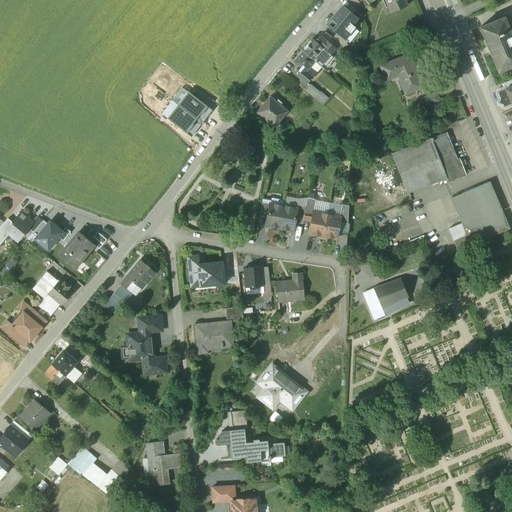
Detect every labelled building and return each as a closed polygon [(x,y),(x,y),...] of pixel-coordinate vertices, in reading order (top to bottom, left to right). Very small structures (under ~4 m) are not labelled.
[(350,5),(357,10),(361,5),(356,0),(347,0),(346,1),(350,5)] [(369,5),(364,0),(356,0),(361,5),(364,9),(369,5)] [(404,0),(385,0),(390,13),(407,6),(404,0)] [(346,10),(357,19),(361,13),(357,10),(350,5),(346,10)] [(342,7),(327,25),(338,33),(345,39),(355,27),(352,25),(357,19),(346,10),(342,7)] [(503,18),(480,28),(498,73),(511,67),(511,35),(511,36),(503,18)] [(345,39),(338,33),(333,38),(343,47),(348,41),(345,39)] [(322,47),(312,59),(314,62),(315,61),(320,66),(335,49),(319,36),(315,41),(322,47)] [(315,41),(313,39),(302,52),(312,59),(322,47),(315,41)] [(302,52),(293,62),(299,67),(305,72),(306,72),(314,62),(312,59),(302,52)] [(409,56),(381,67),(387,81),(398,76),(406,95),(423,88),(409,56)] [(314,62),(306,72),(312,77),(321,67),(320,66),(315,61),(314,62)] [(305,72),(299,67),(294,73),(307,84),(312,77),(306,72),(305,72)] [(320,93),(310,84),(309,85),(309,86),(305,90),(315,99),(315,98),(320,93)] [(505,89),(498,92),(500,99),(499,103),(503,105),(504,107),(511,104),(505,89)] [(188,91),(177,105),(202,124),(212,111),(188,91)] [(328,99),(320,93),(315,98),(323,105),(328,99)] [(436,93),(422,99),(426,107),(440,101),(436,93)] [(270,97),(256,113),(274,128),(278,123),(280,120),(284,115),(287,111),(280,105),(282,103),(278,100),(276,102),(270,97)] [(191,137),(202,124),(177,105),(167,118),(191,137)] [(284,128),(278,123),(274,128),(280,132),(284,128)] [(457,159),(447,132),(432,138),(447,178),(447,179),(448,182),(466,176),(459,158),(457,159)] [(432,138),(392,154),(407,194),(447,179),(447,178),(432,138)] [(489,182),(451,199),(461,224),(467,236),(453,241),(457,251),(509,229),(489,182)] [(316,200),(307,198),(306,204),(305,207),(306,207),(304,216),(312,217),(313,212),(316,200)] [(270,204),(262,203),(259,216),(267,218),(270,204)] [(283,206),(270,204),(267,218),(266,226),(279,228),(283,206)] [(305,207),(297,205),(297,209),(295,223),(302,224),(304,216),(306,207),(305,207)] [(348,206),(342,205),(339,217),(340,217),(339,222),(347,224),(348,206)] [(297,209),(283,206),(279,228),(293,231),(295,223),(297,209)] [(25,216),(20,213),(21,212),(21,211),(12,222),(11,222),(9,224),(9,225),(5,230),(13,237),(15,235),(19,239),(31,225),(24,218),(26,216),(25,216)] [(313,212),(312,217),(309,234),(323,236),(327,215),(313,212)] [(339,217),(327,215),(323,236),(336,239),(339,222),(340,217),(339,217)] [(60,231),(50,222),(36,239),(48,250),(61,235),(60,231)] [(461,224),(448,229),(453,241),(467,236),(461,224)] [(94,245),(78,233),(59,256),(75,269),(94,245)] [(221,263),(198,265),(198,256),(188,257),(191,287),(192,287),(192,286),(199,285),(199,288),(201,287),(200,284),(215,282),(215,285),(223,284),(221,263)] [(11,259),(0,271),(0,274),(4,278),(4,277),(15,263),(11,259)] [(155,273),(140,260),(126,276),(127,277),(132,281),(141,289),(155,273)] [(261,267),(244,268),(246,288),(262,286),(263,286),(263,285),(261,267)] [(58,281),(46,271),(36,284),(48,294),(58,281)] [(293,281),(275,283),(277,302),(304,300),(301,273),(292,274),(293,281)] [(132,281),(127,277),(120,284),(121,285),(126,289),(132,281)] [(400,279),(374,289),(363,293),(374,320),(409,304),(406,298),(408,297),(400,279)] [(62,284),(58,281),(48,294),(50,296),(60,305),(61,305),(72,292),(68,289),(70,287),(64,282),(62,284)] [(121,285),(114,293),(124,302),(132,294),(126,289),(121,285)] [(270,285),(263,285),(263,286),(262,286),(263,299),(271,298),(270,285)] [(60,305),(50,296),(46,302),(56,310),(60,305)] [(43,319),(23,302),(17,309),(23,314),(23,313),(38,326),(43,319)] [(242,307),(226,309),(227,322),(230,322),(243,321),(242,307)] [(38,326),(23,313),(23,314),(12,325),(12,326),(27,339),(30,341),(41,328),(38,326)] [(160,317),(139,319),(140,329),(147,328),(147,331),(150,331),(150,332),(161,330),(160,317)] [(27,339),(12,326),(12,325),(7,321),(1,328),(22,345),(27,339)] [(227,322),(216,323),(216,324),(196,326),(198,353),(207,352),(206,346),(221,345),(221,348),(223,348),(233,347),(230,322),(227,322)] [(140,334),(127,335),(128,348),(122,348),(123,358),(129,357),(143,356),(144,374),(166,372),(164,358),(153,359),(150,332),(150,331),(147,331),(147,328),(140,329),(140,334)] [(76,362),(63,351),(52,365),(59,371),(64,375),(65,376),(73,366),(76,362)] [(59,371),(52,365),(44,374),(51,380),(59,371)] [(82,374),(73,366),(65,376),(74,383),(82,374)] [(282,374),(271,366),(257,385),(263,390),(256,399),(272,410),(283,397),(295,407),(306,393),(281,375),(282,374)] [(59,371),(51,380),(56,385),(64,375),(59,371)] [(57,394),(52,399),(55,402),(60,397),(57,394)] [(49,413),(33,400),(19,417),(35,430),(49,413)] [(245,411),(230,412),(232,430),(244,429),(244,430),(247,430),(245,411)] [(23,437),(10,427),(0,439),(0,444),(15,456),(22,447),(18,444),(23,437)] [(232,430),(229,431),(230,444),(232,459),(246,457),(246,463),(261,462),(259,442),(259,440),(253,440),(253,442),(246,443),(244,430),(244,429),(232,430)] [(229,431),(221,431),(219,435),(219,439),(216,439),(216,440),(215,441),(215,442),(215,444),(216,445),(217,445),(230,444),(229,431)] [(162,441),(148,443),(149,456),(163,455),(162,441)] [(284,443),(268,445),(267,441),(259,442),(261,462),(270,461),(270,458),(285,456),(284,443)] [(83,447),(67,464),(70,466),(70,467),(74,470),(90,453),(83,447)] [(90,453),(74,470),(80,475),(81,474),(83,475),(93,463),(97,459),(90,453)] [(149,456),(147,456),(150,486),(166,484),(164,465),(179,464),(178,453),(163,455),(149,456)] [(129,469),(119,460),(110,471),(122,480),(129,469)] [(110,471),(107,475),(93,463),(83,475),(112,498),(122,480),(110,471)] [(233,486),(213,487),(212,487),(212,488),(213,502),(231,501),(235,501),(234,487),(234,486),(233,486)] [(237,501),(235,501),(231,501),(231,509),(229,509),(228,509),(228,511),(257,511),(257,508),(257,507),(256,507),(251,508),(251,500),(249,500),(249,499),(249,498),(248,498),(236,499),(236,500),(237,500),(237,501)] [(356,498),(345,502),(349,511),(351,511),(360,509),(356,498)]
